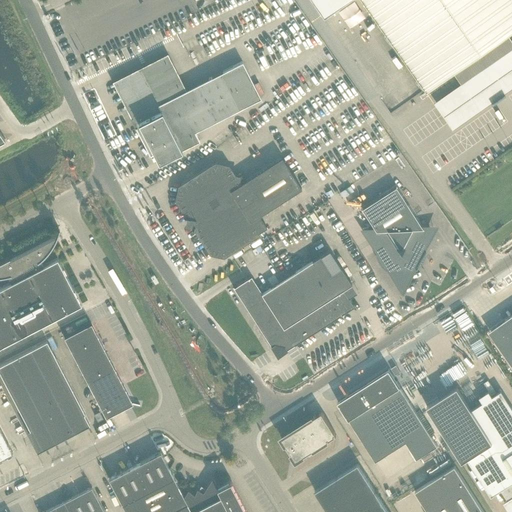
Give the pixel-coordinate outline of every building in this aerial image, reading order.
[(511,0),(312,0),(323,15),(343,0),(362,0),(425,90),(511,29),(511,0)] [(199,140),(195,131),(261,97),(243,61),(186,90),(168,54),(114,82),(150,154),(154,152),(158,161),(167,157),(170,158),(171,158),(170,158),(171,155),(181,150),(199,140)] [(259,215),(301,188),(281,157),(239,184),(237,181),(238,177),(234,176),(228,167),(215,164),(180,187),(177,200),(188,217),(184,216),(195,219),(193,230),(193,231),(194,226),(211,252),(223,255),(267,227),(259,215)] [(422,228),(396,186),(361,208),(375,230),(363,230),(376,250),(375,251),(377,257),(378,260),(381,265),(384,268),(388,271),(389,271),(402,291),(413,270),(414,270),(418,266),(420,263),(423,258),(424,255),(425,249),(424,248),(431,234),(427,227),(422,228)] [(59,229),(58,229),(57,234),(10,258),(9,257),(0,261),(0,276),(4,276),(8,275),(11,282),(0,287),(24,333),(81,303),(57,258),(43,265),(40,260),(47,253),(52,246),(56,238),(59,229)] [(343,289),(351,284),(340,266),(332,272),(321,255),(262,293),(251,276),(237,285),(239,289),(236,290),(233,285),(232,285),(275,352),(276,352),(274,350),(282,352),(280,353),(281,353),(354,306),(343,289)] [(0,345),(24,333),(0,287),(0,345)] [(133,403),(91,323),(64,337),(106,417),(133,403)] [(84,412),(46,339),(0,363),(0,371),(39,447),(86,423),(87,425),(89,424),(84,413),(84,412)] [(395,375),(400,371),(396,365),(391,368),(395,375)] [(417,459),(437,446),(389,369),(338,402),(375,461),(406,442),(417,459)] [(511,407),(501,390),(492,396),(489,391),(479,397),(483,402),(472,409),(492,442),(467,458),(491,496),(501,490),(507,500),(504,502),(507,507),(511,510),(511,407)] [(97,421),(103,418),(99,411),(94,414),(97,421)] [(336,434),(321,412),(281,437),(295,460),(336,434)] [(0,457),(12,452),(0,428),(0,457)] [(246,511),(229,480),(219,486),(212,477),(205,489),(201,486),(199,490),(197,488),(194,495),(188,489),(183,496),(160,451),(108,478),(126,511),(246,511)] [(314,489),(328,511),(359,511),(380,499),(358,463),(323,485),(322,483),(314,489)] [(415,491),(428,511),(484,511),(475,498),(455,466),(415,491)] [(104,511),(91,487),(43,511),(104,511)] [(388,511),(380,499),(359,511),(388,511)]
